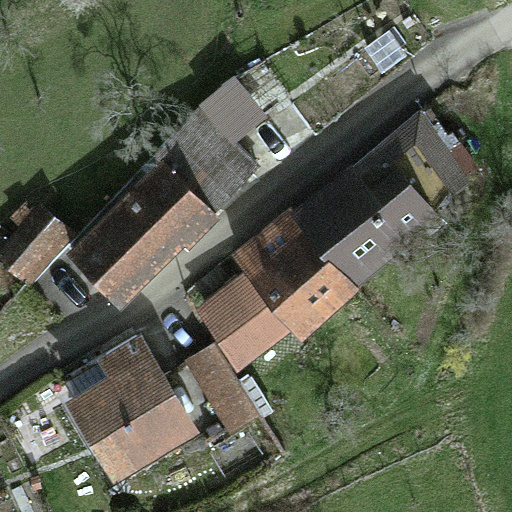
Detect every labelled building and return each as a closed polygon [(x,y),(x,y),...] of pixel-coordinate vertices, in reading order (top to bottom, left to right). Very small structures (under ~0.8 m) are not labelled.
[(200,117),(66,259),(117,307),(251,164),(200,117)] [(298,339),(436,221),(375,150),(286,226),(280,220),(231,262),(243,275),(293,332),(298,339)] [(12,228),(0,242),(0,270),(20,287),(46,255),(12,228)] [(293,332),(243,275),(194,316),(214,340),(181,369),(210,403),(293,332)] [(147,359),(65,412),(113,488),(196,435),(147,359)]
